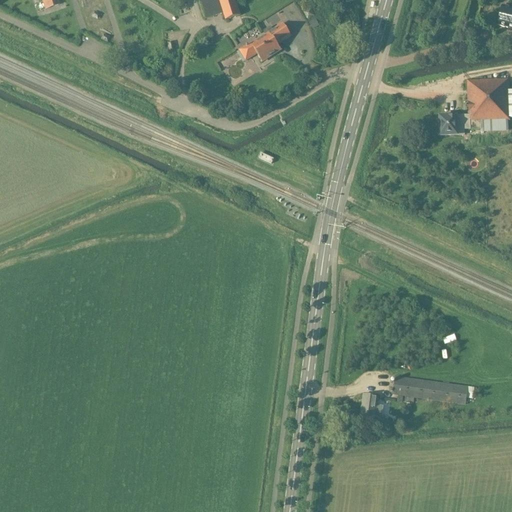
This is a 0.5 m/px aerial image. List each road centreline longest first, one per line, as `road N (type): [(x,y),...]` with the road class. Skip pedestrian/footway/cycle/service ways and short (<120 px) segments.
road 1 (secondary): [(289,511),(328,223),(365,74)]
road 2 (unclassified): [(0,14),(221,124),(260,122),(337,75),(365,74)]
road 3 (track): [(511,312),(380,250),(350,265),(323,258)]
road 4 (track): [(0,29),(156,99),(165,94)]
road 5 (track): [(350,265),(453,320),(466,360)]
road 6 (track): [(334,195),(456,252)]
